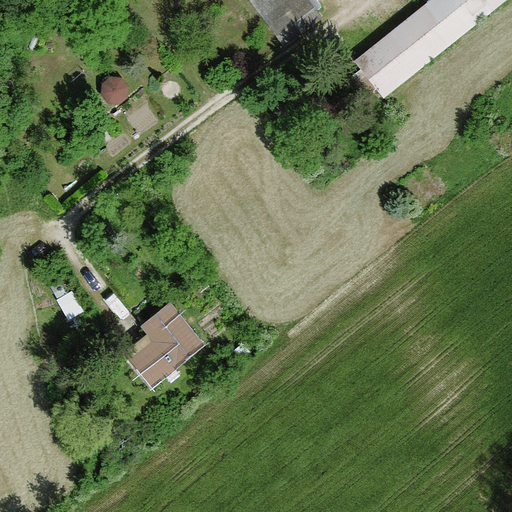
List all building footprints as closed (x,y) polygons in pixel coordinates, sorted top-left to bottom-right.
[(306,0),(251,0),(276,33),(312,7),(306,0)] [(387,0),(339,39),(384,95),(502,0),(387,0)] [(126,71),(105,81),(115,103),(137,94),(126,71)] [(433,180),(413,195),(424,211),(444,196),(433,180)] [(171,302),(143,323),(155,338),(131,357),(152,383),(203,343),(171,302)]
